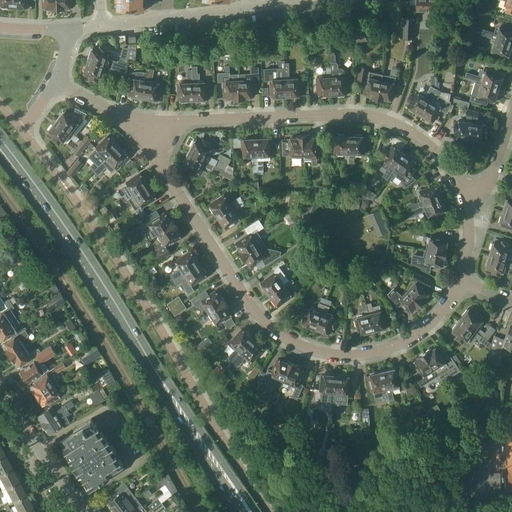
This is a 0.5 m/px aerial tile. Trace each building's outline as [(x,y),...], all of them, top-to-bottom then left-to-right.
[(14,0),(14,7),(19,7),(19,9),(25,9),(25,8),(26,8),(27,0),(28,0),(29,0),(28,0),(14,0)] [(44,0),(45,8),(51,8),(51,10),(58,9),(57,0),(44,0)] [(57,0),(58,9),(66,9),(66,7),(72,7),(71,0),(57,0)] [(119,0),(118,0),(118,9),(126,10),(133,10),(139,10),(139,11),(142,11),(142,9),(140,9),(140,6),(142,6),(142,0),(119,0)] [(381,0),(380,0),(376,2),(379,11),(383,10),(395,6),(393,0),(381,0)] [(417,0),(417,10),(438,12),(438,0),(417,0)] [(468,7),(479,10),(481,3),(472,0),(471,0),(468,0),(468,3),(469,3),(468,7)] [(351,16),(348,5),(342,6),(345,18),(351,16)] [(403,39),(413,39),(414,18),(404,18),(403,39)] [(448,20),(439,19),(438,35),(447,35),(448,20)] [(477,33),(479,27),(466,23),(464,29),(477,33)] [(283,26),(275,26),(275,35),(283,35),(283,26)] [(483,30),(482,35),(486,36),(511,44),(511,31),(509,30),(510,29),(503,27),(503,29),(500,28),(498,35),(494,33),(483,30)] [(475,40),(477,33),(464,29),(462,36),(475,40)] [(355,43),(366,43),(365,30),(354,31),(355,43)] [(482,35),(481,35),(486,37),(485,41),(495,44),(493,51),(496,52),(495,54),(502,56),(502,54),(508,56),(509,55),(510,56),(511,49),(511,44),(486,36),(482,35)] [(127,60),(135,61),(137,44),(128,44),(127,60)] [(93,48),(89,60),(105,66),(109,67),(115,70),(125,73),(127,63),(118,60),(117,61),(112,60),(113,56),(109,54),(107,53),(108,50),(100,47),(99,51),(93,48)] [(109,67),(105,66),(89,60),(84,73),(91,75),(90,79),(98,82),(99,78),(101,79),(103,72),(108,73),(108,72),(114,74),(115,70),(109,67)] [(280,96),(286,96),(284,61),(279,61),(279,69),(264,69),(265,81),(272,80),(272,82),(270,82),(271,89),(272,89),(272,97),(273,97),(274,98),(280,98),(280,96)] [(284,61),(286,96),(291,96),(291,97),(298,97),(298,96),(299,96),(299,88),(301,88),(301,81),(298,81),(298,79),(289,79),(289,75),(291,75),(290,62),(285,63),(284,61)] [(331,67),(332,94),(338,94),(338,96),(344,95),(344,94),(345,94),(345,86),(346,86),(346,80),(345,80),(345,77),(344,77),(344,70),(342,68),(338,69),(338,64),(336,62),(335,62),(331,62),(331,67)] [(226,81),(226,98),(232,98),(232,100),(239,99),(238,74),(230,74),(230,65),(225,65),(225,74),(218,74),(219,81),(226,81)] [(192,70),(193,100),(199,100),(199,101),(205,101),(205,99),(206,99),(206,92),(207,91),(207,85),(206,85),(205,82),(198,83),(198,80),(200,79),(200,73),(198,73),(197,66),(192,66),(192,70)] [(378,99),(383,74),(367,71),(368,68),(361,66),(358,80),(368,82),(365,94),(371,95),(370,97),(378,99)] [(251,74),(238,74),(239,99),(247,99),(247,97),(252,97),(252,83),(259,83),(258,67),(251,68),(251,74)] [(326,95),(332,94),(331,67),(327,67),(327,78),(318,78),(318,81),(317,81),(317,87),(319,87),(319,95),(320,95),(320,96),(326,96),(326,95)] [(134,73),(132,75),(133,81),(133,83),(131,83),(130,89),(132,90),(131,95),(132,96),(132,97),(138,98),(138,97),(144,98),(149,68),(146,68),(146,73),(140,72),(140,73),(137,73),(134,73)] [(154,69),(149,68),(144,98),(149,99),(149,100),(155,101),(155,100),(156,100),(158,92),(159,93),(160,86),(159,86),(159,83),(152,82),(154,69)] [(390,76),(383,74),(378,99),(385,100),(385,98),(391,100),(398,69),(392,68),(390,76)] [(193,100),(192,70),(188,70),(188,72),(187,72),(188,83),(179,83),(180,86),(178,86),(178,93),(180,93),(180,100),(181,100),(181,102),(188,102),(188,100),(193,100)] [(467,73),(465,78),(476,82),(498,89),(500,83),(501,84),(503,78),(502,77),(502,76),(495,74),(496,73),(490,71),(489,72),(486,71),(484,78),(467,73)] [(476,82),(471,100),(486,105),(488,99),(495,101),(495,100),(496,101),(498,94),(497,94),(498,89),(476,82)] [(416,111),(421,114),(436,89),(431,86),(424,97),(418,93),(417,95),(415,94),(412,100),(413,101),(409,107),(410,108),(409,109),(415,113),(416,111)] [(447,112),(450,107),(450,102),(449,102),(451,93),(441,92),(441,91),(440,90),(438,89),(437,89),(436,89),(421,114),(426,117),(425,118),(430,122),(431,121),(432,121),(436,114),(437,115),(441,109),(447,112)] [(470,102),(465,101),(454,98),(452,105),(467,109),(468,109),(470,102)] [(60,117),(57,122),(75,135),(83,124),(83,125),(87,120),(84,118),(87,114),(87,113),(76,107),(75,108),(76,108),(73,113),(70,116),(65,111),(64,112),(63,111),(59,117),(60,117)] [(472,118),(472,122),(470,139),(475,140),(475,141),(481,142),(482,141),(483,141),(484,134),(487,134),(488,126),(484,126),(485,124),(476,123),(477,119),(478,119),(479,112),(473,111),(473,110),(472,118)] [(464,139),(470,139),(472,122),(459,121),(458,123),(455,122),(454,130),(457,131),(457,138),(458,138),(457,139),(464,140),(464,139)] [(53,125),(49,130),(50,131),(49,132),(55,136),(53,139),(59,144),(61,141),(63,142),(68,136),(76,142),(79,138),(75,135),(57,122),(54,126),(53,125)] [(345,157),(350,157),(350,153),(350,136),(344,136),(345,134),(338,134),(338,136),(337,136),(337,144),(335,144),(334,150),(337,150),(336,153),(345,153),(345,157)] [(304,159),(312,159),(312,165),(317,165),(316,137),(310,137),(310,135),(303,136),(304,155),(304,159)] [(350,153),(363,153),(363,151),(365,151),(365,144),(363,144),(363,136),(362,136),(362,135),(356,135),(356,136),(350,136),(350,153)] [(302,155),(303,155),(304,155),(303,136),(296,137),(296,139),(290,139),(290,141),(282,141),(283,152),(290,152),(290,158),(295,158),(295,157),(302,157),(302,155)] [(91,167),(95,170),(119,146),(115,142),(116,141),(111,137),(110,138),(109,137),(104,143),(103,142),(98,146),(99,147),(97,149),(89,156),(95,162),(91,167)] [(256,139),(258,172),(263,172),(263,166),(262,166),(262,160),(263,160),(263,156),(270,155),(270,153),(272,153),(271,146),(270,146),(270,138),(269,138),(269,137),(262,137),(262,139),(256,139)] [(253,166),(253,173),(258,172),(256,139),(251,139),(251,138),(244,138),(244,139),(243,139),(244,147),(242,147),(242,154),(244,154),(244,156),(252,156),(252,161),(253,161),(253,166)] [(86,145),(81,141),(73,152),(78,156),(86,145)] [(192,147),(190,153),(214,165),(218,167),(233,175),(233,167),(228,165),(231,159),(220,154),(216,161),(207,156),(211,148),(209,147),(211,144),(204,141),(202,144),(196,141),(195,141),(194,141),(191,146),(192,147)] [(119,146),(95,170),(98,174),(102,171),(101,171),(101,168),(103,169),(104,169),(106,166),(112,172),(118,166),(119,167),(123,162),(122,161),(128,156),(127,155),(128,154),(124,149),(123,150),(119,146)] [(383,176),(388,179),(405,154),(400,151),(401,149),(396,146),(395,147),(394,146),(390,152),(387,150),(383,157),(386,159),(382,165),(388,169),(383,176)] [(185,157),(183,163),(184,164),(183,165),(190,168),(188,171),(195,175),(197,172),(198,172),(203,164),(205,165),(205,166),(212,170),(214,166),(214,165),(190,153),(187,158),(185,157)] [(388,179),(392,182),(397,175),(403,179),(402,180),(403,186),(405,188),(416,179),(411,175),(415,169),(412,167),(416,161),(415,161),(416,159),(410,156),(410,157),(405,154),(388,179)] [(71,167),(72,167),(68,172),(73,176),(83,163),(77,159),(71,167)] [(131,159),(126,164),(129,168),(134,163),(131,159)] [(218,167),(216,170),(217,172),(230,180),(233,175),(218,167)] [(116,201),(118,205),(148,186),(145,181),(147,180),(143,175),(142,176),(141,175),(135,179),(134,178),(128,181),(129,182),(127,184),(127,185),(122,188),(127,194),(125,195),(125,196),(121,198),(116,201)] [(362,194),(366,182),(351,181),(349,193),(362,194)] [(327,198),(327,185),(314,186),(314,197),(327,198)] [(118,205),(121,209),(126,206),(131,202),(136,210),(144,205),(144,206),(150,202),(149,201),(156,197),(155,196),(156,195),(153,190),(152,191),(148,186),(118,205)] [(405,208),(406,212),(408,211),(441,199),(439,194),(440,193),(438,187),(436,188),(436,187),(429,189),(428,188),(422,190),(423,192),(420,193),(423,200),(409,206),(409,207),(405,208)] [(235,200),(238,204),(245,199),(244,199),(247,198),(247,197),(244,194),(235,200)] [(218,217),(234,206),(232,207),(225,196),(223,198),(222,196),(216,199),(217,201),(211,206),(210,207),(214,213),(215,212),(218,217)] [(238,204),(240,208),(246,204),(245,204),(247,203),(245,199),(238,204)] [(306,205),(317,209),(319,204),(309,199),(306,205)] [(441,199),(408,211),(410,217),(419,214),(418,214),(427,210),(429,217),(432,216),(433,218),(439,215),(438,214),(445,211),(445,210),(446,210),(444,204),(443,204),(441,199)] [(289,204),(287,211),(297,213),(298,206),(289,204)] [(314,215),(317,209),(306,205),(304,210),(314,215)] [(234,206),(218,217),(221,221),(220,222),(223,228),(225,227),(225,228),(232,224),(233,225),(238,222),(237,220),(241,217),(234,206)] [(312,221),(314,215),(304,210),(302,216),(312,221)] [(369,214),(371,220),(381,215),(379,210),(369,214)] [(501,216),(499,222),(501,222),(500,224),(508,226),(507,227),(511,228),(511,213),(504,211),(502,217),(501,216)] [(153,238),(158,235),(174,224),(170,218),(169,219),(166,215),(160,218),(156,212),(140,222),(145,230),(147,228),(153,238)] [(293,223),(295,222),(296,216),(289,214),(284,217),(289,225),(293,223)] [(371,220),(373,225),(384,221),(381,215),(371,220)] [(309,226),(312,221),(302,216),(299,222),(309,226)] [(242,256),(264,242),(257,232),(264,227),(259,219),(259,220),(246,228),(250,235),(237,244),(240,249),(238,250),(242,256)] [(373,225),(376,230),(386,226),(384,221),(373,225)] [(179,231),(174,224),(158,235),(163,242),(159,244),(161,249),(154,253),(159,262),(171,254),(166,246),(180,237),(177,232),(179,231)] [(15,226),(9,230),(12,234),(18,230),(15,226)] [(386,226),(376,230),(378,236),(388,232),(386,226)] [(301,236),(301,237),(304,241),(311,237),(307,232),(301,236)] [(313,249),(322,242),(318,237),(310,244),(313,249)] [(430,243),(428,250),(447,254),(448,246),(446,246),(447,240),(428,237),(427,242),(430,243)] [(492,250),(490,255),(511,261),(511,248),(509,247),(510,244),(502,241),(501,245),(494,243),(494,244),(492,243),(491,249),(492,250)] [(264,242),(242,256),(246,263),(248,261),(251,266),(262,259),(266,264),(279,256),(280,252),(269,249),(264,242)] [(326,247),(322,242),(313,249),(317,253),(326,247)] [(329,251),(326,247),(317,253),(321,258),(329,251)] [(445,262),(447,254),(428,250),(425,250),(424,257),(413,255),(412,262),(429,271),(431,264),(442,266),(443,261),(445,262)] [(333,256),(329,251),(321,258),(324,263),(333,256)] [(181,268),(171,275),(174,280),(199,264),(196,259),(197,258),(194,253),(192,254),(192,253),(185,257),(184,256),(179,259),(180,260),(177,262),(181,268)] [(487,260),(485,266),(487,267),(486,268),(493,270),(492,273),(500,276),(501,272),(503,273),(505,266),(511,267),(511,261),(490,255),(489,261),(487,260)] [(388,258),(384,256),(379,262),(383,265),(388,258)] [(10,260),(14,265),(18,262),(15,257),(10,260)] [(27,257),(18,263),(20,267),(29,261),(27,257)] [(199,264),(174,280),(177,284),(178,285),(181,283),(185,289),(189,294),(195,290),(191,285),(192,284),(194,283),(195,284),(200,280),(199,279),(206,275),(205,274),(207,273),(203,268),(202,269),(199,264)] [(368,270),(369,271),(373,276),(379,271),(375,266),(375,265),(368,270)] [(289,280),(279,267),(274,271),(277,274),(276,275),(275,274),(273,276),(272,275),(267,278),(268,279),(262,284),(263,285),(261,286),(265,291),(266,290),(270,295),(283,284),(287,282),(289,280)] [(320,277),(330,281),(333,274),(323,270),(320,277)] [(433,281),(425,277),(415,272),(407,289),(408,290),(408,291),(421,304),(427,298),(425,297),(429,293),(426,290),(428,287),(429,288),(433,281)] [(360,284),(358,274),(348,277),(350,287),(360,284)] [(283,284),(270,295),(273,299),(272,300),(276,305),(277,304),(278,305),(284,300),(285,302),(290,298),(289,297),(291,295),(283,284)] [(394,288),(389,294),(397,308),(402,303),(411,312),(415,308),(416,309),(421,304),(408,291),(403,296),(394,288)] [(206,291),(192,300),(196,307),(199,305),(205,315),(225,302),(221,296),(220,297),(217,292),(210,296),(206,291)] [(54,308),(66,300),(61,293),(49,300),(54,308)] [(0,309),(1,309),(2,311),(4,310),(13,304),(16,302),(13,296),(4,302),(0,295),(0,309)] [(167,304),(171,310),(183,303),(179,296),(167,304)] [(316,328),(326,299),(321,297),(316,310),(309,308),(308,310),(305,309),(302,316),(306,317),(303,324),(304,324),(304,326),(310,328),(310,326),(316,328)] [(328,333),(330,326),(334,328),(336,320),(333,319),(334,317),(327,314),(332,301),(326,299),(316,328),(321,330),(321,332),(326,334),(327,332),(328,333)] [(205,315),(199,319),(202,324),(212,317),(217,324),(222,321),(225,324),(232,319),(231,318),(232,317),(230,315),(231,314),(228,310),(230,308),(225,302),(205,315)] [(371,302),(366,304),(368,310),(369,314),(373,331),(379,329),(379,331),(385,329),(384,328),(386,327),(384,320),(385,319),(384,314),(382,314),(381,311),(380,305),(372,307),(371,302)] [(175,316),(187,308),(183,303),(171,310),(175,316)] [(7,324),(17,318),(11,309),(15,307),(13,304),(4,310),(5,312),(0,314),(0,327),(7,323),(7,324)] [(461,320),(474,330),(482,320),(481,319),(483,316),(476,311),(474,314),(469,310),(468,311),(467,310),(463,315),(464,316),(461,320)] [(373,331),(369,314),(356,317),(357,320),(355,321),(357,327),(358,326),(360,334),(361,333),(362,335),(368,333),(367,332),(373,331)] [(19,321),(17,318),(7,324),(7,323),(0,327),(0,339),(1,341),(17,330),(13,325),(19,321)] [(490,347),(492,343),(487,340),(478,333),(477,333),(474,330),(461,320),(457,325),(456,324),(452,329),(454,330),(453,331),(458,335),(456,338),(462,342),(464,340),(466,341),(471,344),(476,337),(490,348),(491,347),(490,347)] [(480,329),(478,333),(487,340),(495,329),(490,326),(485,333),(480,329)] [(3,344),(10,355),(25,346),(22,341),(28,337),(29,334),(26,331),(26,330),(27,329),(26,327),(16,333),(17,335),(3,344)] [(511,349),(511,327),(510,327),(505,339),(495,335),(492,343),(490,347),(491,347),(490,348),(487,357),(497,361),(501,350),(503,346),(511,349)] [(233,361),(253,339),(249,335),(250,334),(245,330),(244,331),(243,330),(238,336),(237,335),(233,340),(234,341),(232,343),(230,345),(235,350),(228,357),(233,361)] [(218,340),(222,344),(228,339),(224,335),(218,340)] [(213,343),(208,337),(196,346),(201,353),(213,343)] [(233,361),(238,365),(244,358),(243,357),(245,355),(252,360),(253,358),(255,359),(259,355),(258,354),(263,348),(262,347),(263,346),(258,342),(257,343),(253,339),(233,361)] [(41,352),(35,356),(37,359),(20,370),(29,383),(43,374),(42,373),(48,369),(44,364),(43,365),(41,363),(56,353),(51,345),(41,352)] [(35,356),(41,352),(39,348),(33,351),(30,353),(25,346),(10,355),(18,367),(33,357),(32,357),(35,355),(35,356)] [(430,349),(424,353),(438,375),(439,378),(440,377),(443,381),(460,370),(457,366),(462,363),(456,354),(451,357),(451,356),(444,360),(436,347),(431,350),(430,349)] [(82,359),(85,365),(95,359),(91,353),(82,359)] [(420,370),(414,374),(421,386),(438,375),(424,353),(418,357),(419,359),(414,362),(420,370)] [(282,385),(292,363),(285,360),(284,361),(279,359),(274,371),(268,369),(262,382),(267,384),(267,385),(273,388),(276,381),(275,381),(277,377),(284,380),(281,385),(282,385)] [(65,367),(62,362),(54,368),(57,372),(65,367)] [(299,366),(292,363),(282,385),(294,391),(291,397),(297,399),(303,386),(298,384),(304,370),(298,368),(299,366)] [(220,364),(212,371),(217,376),(225,370),(220,364)] [(382,372),(389,400),(394,399),(392,390),(400,388),(398,383),(401,382),(399,376),(397,376),(395,369),(394,369),(394,368),(387,369),(388,371),(382,372)] [(50,386),(51,387),(58,382),(51,371),(47,373),(35,380),(36,382),(30,386),(36,395),(50,386)] [(230,379),(223,372),(218,377),(226,384),(230,379)] [(389,400),(382,372),(377,373),(376,372),(370,373),(370,375),(369,375),(371,383),(369,383),(371,389),(373,389),(374,394),(376,401),(383,399),(384,401),(389,400)] [(108,385),(115,380),(112,375),(105,379),(108,385)] [(321,403),(329,403),(328,412),(327,411),(325,423),(332,424),(333,415),(332,414),(333,412),(334,404),(336,376),(323,375),(323,383),(320,382),(319,389),(321,389),(321,391),(322,392),(321,403)] [(334,404),(339,405),(339,403),(347,404),(348,391),(350,391),(351,385),(349,385),(350,377),(348,377),(349,375),(342,375),(342,376),(336,376),(334,404)] [(484,375),(479,381),(484,386),(490,381),(484,375)] [(58,397),(51,387),(50,386),(36,395),(43,405),(48,401),(50,403),(58,397)] [(72,391),(69,386),(61,391),(64,396),(72,391)] [(414,386),(406,387),(408,396),(416,394),(414,386)] [(96,405),(104,400),(104,399),(104,398),(108,396),(103,388),(99,391),(98,390),(90,395),(96,405)] [(68,409),(75,405),(72,401),(65,405),(55,412),(51,406),(37,415),(43,424),(68,409)] [(436,418),(443,414),(437,405),(431,409),(436,418)] [(361,409),(362,425),(370,424),(368,408),(361,409)] [(71,414),(68,409),(43,424),(50,434),(63,425),(70,421),(66,416),(68,415),(71,414)] [(253,412),(247,417),(256,430),(263,425),(253,412)] [(75,431),(63,439),(67,444),(62,447),(71,461),(70,461),(80,477),(81,476),(90,490),(110,477),(108,475),(124,465),(115,451),(116,450),(107,435),(106,436),(97,422),(94,423),(91,418),(74,429),(75,431)] [(421,419),(419,423),(421,427),(426,427),(428,423),(426,419),(421,419)] [(348,428),(349,440),(362,439),(362,427),(348,428)] [(326,455),(318,454),(317,464),(324,465),(326,455)] [(0,457),(0,474),(11,468),(4,455),(0,457)] [(486,457),(486,456),(469,456),(469,499),(486,498),(496,498),(496,490),(500,490),(501,472),(490,472),(490,457),(486,457)] [(0,474),(0,476),(6,488),(18,481),(11,468),(0,474)] [(140,470),(135,474),(138,478),(143,474),(140,470)] [(169,474),(162,478),(159,481),(163,486),(166,484),(172,479),(169,474)] [(6,488),(13,501),(25,494),(18,481),(6,488)] [(115,511),(116,511),(136,497),(128,487),(124,482),(115,490),(118,495),(108,502),(115,511)] [(444,507),(449,499),(450,496),(446,493),(440,505),(444,507)] [(13,501),(18,511),(23,511),(32,507),(25,494),(13,501)] [(136,497),(116,511),(145,511),(147,511),(136,497)] [(148,506),(152,510),(161,502),(158,498),(148,506)] [(162,502),(161,502),(152,510),(151,510),(152,511),(159,511),(166,507),(162,502)]
